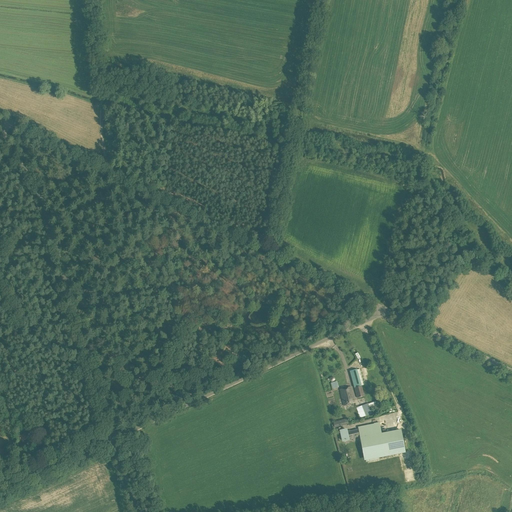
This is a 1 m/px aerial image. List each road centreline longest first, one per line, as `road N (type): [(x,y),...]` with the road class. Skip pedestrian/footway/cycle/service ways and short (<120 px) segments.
road 1 (unclassified): [(384,308),(9,121)]
road 2 (unclassified): [(113,438),(46,216),(3,139),(9,121)]
road 3 (track): [(457,0),(384,308)]
road 4 (unclassified): [(113,438),(384,308)]
road 5 (track): [(323,0),(291,149)]
road 6 (unclassified): [(384,308),(511,372)]
road 7 (unclassified): [(0,492),(113,438)]
